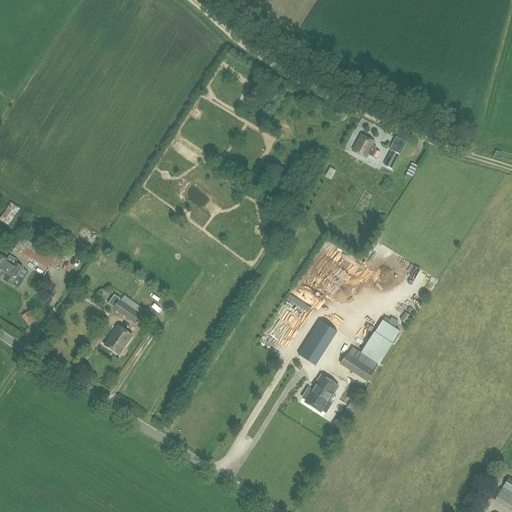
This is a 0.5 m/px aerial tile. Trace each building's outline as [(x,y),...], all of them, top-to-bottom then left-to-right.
[(360,135),(353,151),(366,158),(368,154),(371,156),(375,149),(376,147),(372,145),(373,145),(374,142),(360,135)] [(375,149),(371,156),(376,158),(380,151),(375,149)] [(391,150),(384,165),(391,169),(399,154),(391,150)] [(408,176),(415,162),(409,159),(402,173),(408,176)] [(11,202),(0,218),(0,219),(8,225),(20,208),(11,202)] [(324,235),(321,240),(332,249),(336,244),(324,235)] [(22,236),(13,250),(45,271),(57,254),(35,238),(32,243),(22,236)] [(0,253),(0,276),(4,279),(3,279),(11,285),(12,284),(22,268),(23,268),(16,263),(17,261),(9,255),(7,258),(0,253)] [(312,253),(309,264),(319,267),(323,256),(312,253)] [(336,264),(333,270),(348,278),(351,272),(336,264)] [(39,281),(40,274),(33,273),(32,280),(39,281)] [(287,294),(304,307),(311,298),(303,292),(299,298),(289,291),(287,294)] [(141,314),(120,299),(120,298),(114,294),(108,303),(114,307),(113,308),(134,323),(141,314)] [(27,308),(20,311),(25,322),(33,319),(27,308)] [(55,333),(61,325),(53,319),(48,327),(55,333)] [(375,331),(392,342),(400,330),(383,319),(375,331)] [(336,333),(319,322),(299,355),(315,365),(336,333)] [(118,325),(104,345),(119,355),(132,335),(118,325)] [(393,342),(392,342),(375,331),(374,330),(361,351),(379,363),(393,342)] [(347,353),(340,364),(367,381),(374,371),(373,369),(348,353),(347,353)] [(101,379),(108,385),(116,376),(109,370),(101,379)] [(339,386),(321,374),(314,384),(315,384),(311,389),(308,387),(301,397),(305,400),(304,402),(321,413),(323,411),(326,413),(333,403),(330,401),(339,386)] [(348,406),(342,415),(347,418),(356,406),(351,402),(348,407),(348,406)] [(511,478),(510,477),(509,476),(494,500),(511,511),(511,478)]
